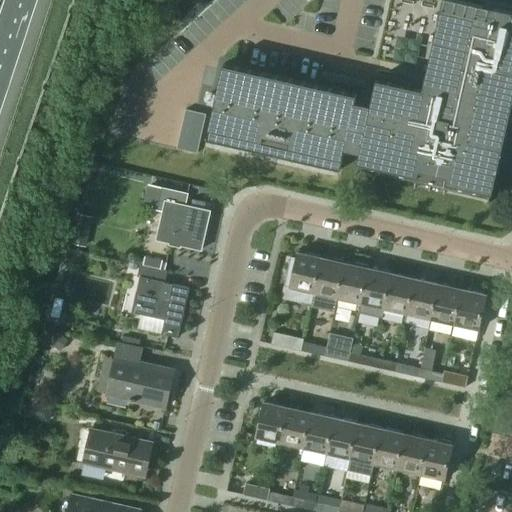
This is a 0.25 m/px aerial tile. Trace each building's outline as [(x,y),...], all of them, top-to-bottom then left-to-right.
[(503,139),(511,98),(511,13),(455,0),(443,0),(427,80),(421,85),(414,88),(377,78),(372,105),(356,101),(358,94),(224,64),(206,140),(340,171),(345,149),(360,153),(356,173),(357,174),(359,167),(416,181),(414,186),(445,193),(447,182),(489,192),(487,203),(489,204),(503,139)] [(192,180),(166,175),(161,200),(166,201),(158,240),(203,250),(211,212),(186,206),(192,180)] [(73,243),(86,244),(90,216),(77,215),(73,243)] [(314,292),(322,257),(298,252),(297,258),(291,257),(282,297),(312,304),(315,292),(314,292)] [(338,297),(345,263),(322,257),(314,292),(315,292),(338,297)] [(361,302),(369,268),(345,263),(338,297),(361,302)] [(190,287),(173,284),(173,286),(165,284),(168,270),(139,264),(137,276),(139,276),(132,311),(165,318),(162,333),(179,336),(190,287)] [(382,317),(384,308),(392,273),(369,268),(361,302),(359,312),(382,317)] [(407,313),(415,278),(392,273),(384,308),(407,313)] [(431,318),(439,283),(415,278),(407,313),(431,318)] [(455,324),(463,289),(439,283),(431,318),(455,324)] [(479,329),(487,294),(463,289),(455,324),(479,329)] [(273,332),(270,344),(301,350),(303,341),(303,338),(273,332)] [(324,356),(326,347),(303,341),(301,350),(324,356)] [(143,348),(119,342),(115,358),(117,358),(109,394),(167,407),(175,370),(140,362),(143,348)] [(348,361),(350,352),(326,347),(324,356),(348,361)] [(371,366),(373,357),(350,352),(348,361),(371,366)] [(394,372),(396,362),(373,357),(371,366),(394,372)] [(418,377),(420,368),(396,362),(394,372),(418,377)] [(442,373),(420,368),(418,377),(440,382),(442,373)] [(465,387),(468,375),(443,370),(442,373),(440,382),(465,387)] [(508,412),(511,394),(511,389),(502,387),(497,409),(508,412)] [(281,441),(288,406),(265,401),(257,436),(281,441)] [(304,447),(312,412),(288,406),(281,441),(304,447)] [(503,434),(508,412),(497,409),(492,432),(503,434)] [(327,452),(335,417),(312,412),(304,447),(327,452)] [(511,436),(511,412),(508,412),(503,434),(511,436)] [(351,457),(358,422),(335,417),(327,452),(351,457)] [(371,474),(382,427),(358,422),(351,457),(352,457),(349,469),(371,474)] [(397,468),(405,433),(382,427),(371,474),(373,475),(376,463),(397,468)] [(152,442),(93,429),(85,461),(144,475),(152,442)] [(421,473),(429,438),(405,433),(397,468),(421,473)] [(445,479),(453,443),(429,438),(421,473),(445,479)] [(245,483),(245,484),(242,495),(268,501),(270,491),(269,491),(269,488),(245,483)] [(291,506),(293,497),(270,491),(268,501),(291,506)] [(139,511),(140,510),(74,495),(69,511),(139,511)] [(314,511),(316,502),(293,497),(291,506),(314,511)] [(318,511),(338,511),(339,507),(316,502),(314,511),(318,511)]
